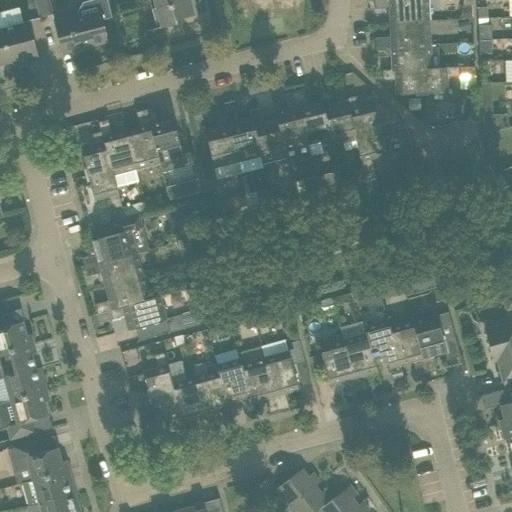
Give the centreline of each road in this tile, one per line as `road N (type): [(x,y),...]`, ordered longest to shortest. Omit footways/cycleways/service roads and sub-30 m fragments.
road 1 (residential): [(457,511),(435,427),(422,411),(402,410),(154,481),(114,474),(54,260)]
road 2 (residential): [(16,121),(323,36)]
road 3 (residential): [(469,129),(422,134),(323,36)]
road 4 (residential): [(54,260),(16,121)]
